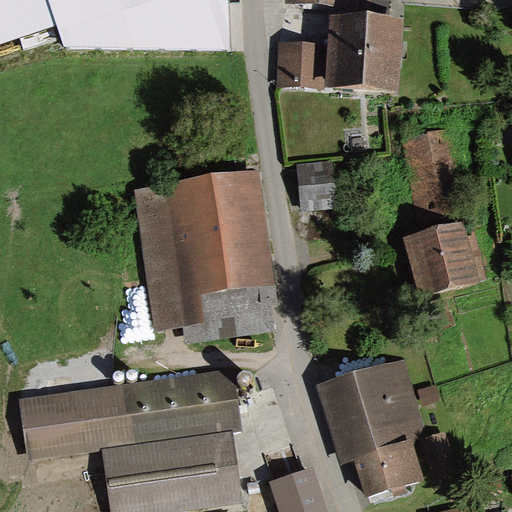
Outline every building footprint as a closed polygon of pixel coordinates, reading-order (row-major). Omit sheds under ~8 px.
[(0,0),(0,37),(61,19),(69,43),(226,47),(224,0),(0,0)] [(398,28),(331,24),(330,51),(327,91),(394,95),(398,28)] [(277,85),(316,88),(320,50),(280,46),(277,85)] [(425,235),(404,240),(419,301),(487,285),(450,131),(402,143),(425,235)] [(331,207),(329,165),(296,167),(298,208),(331,207)] [(281,332),(258,175),(137,192),(160,349),(281,332)] [(404,362),(316,391),(342,469),(355,465),(367,501),(398,491),(425,482),(412,442),(428,437),(404,362)] [(22,405),(31,462),(241,430),(233,373),(22,405)] [(425,406),(440,401),(435,387),(420,393),(425,406)] [(189,511),(243,505),(233,433),(102,451),(110,511),(189,511)] [(447,437),(423,444),(435,482),(459,474),(447,437)] [(327,511),(314,470),(271,484),(280,511),(327,511)]
